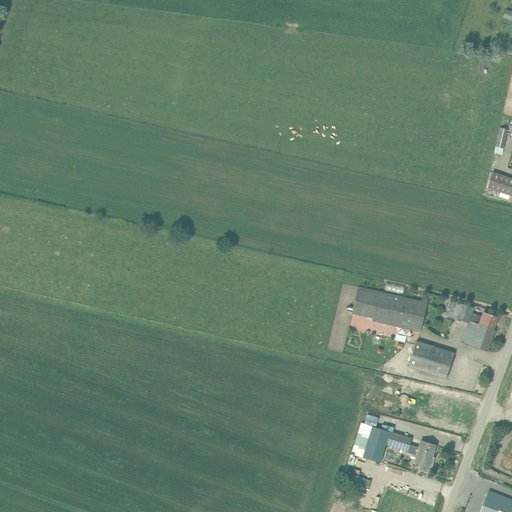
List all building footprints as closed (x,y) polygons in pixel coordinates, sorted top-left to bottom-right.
[(499,128),(494,151),(503,153),(507,130),(499,128)] [(487,187),(506,194),(511,196),(511,179),(492,172),(487,187)] [(358,287),(352,313),(373,318),(372,321),(420,332),(428,297),(422,296),(421,301),(358,287)] [(461,341),(478,348),(488,351),(496,330),(493,329),(498,317),(483,312),(482,316),(471,312),(473,307),(460,302),(460,304),(450,300),(445,316),(455,319),(455,318),(467,322),(461,341)] [(416,341),(408,367),(446,379),(454,353),(416,341)] [(352,450),(351,452),(358,454),(364,456),(363,457),(381,462),(386,445),(406,451),(410,438),(372,427),(372,429),(366,427),(363,436),(357,435),(356,434),(352,450)] [(414,462),(421,464),(419,469),(426,472),(428,466),(432,467),(435,457),(430,456),(431,453),(433,454),(436,446),(420,441),(418,447),(410,445),(408,452),(416,455),(414,462)] [(479,511),(511,511),(511,500),(490,492),(491,492),(488,491),(488,492),(488,491),(479,511)]
